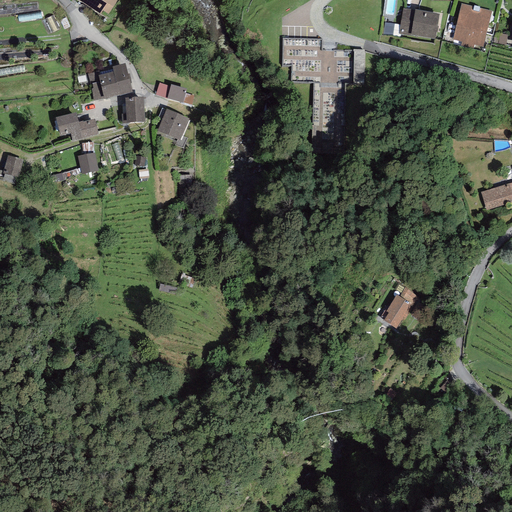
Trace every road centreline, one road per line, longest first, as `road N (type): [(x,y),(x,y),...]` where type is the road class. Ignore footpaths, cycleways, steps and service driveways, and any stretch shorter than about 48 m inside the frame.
road 1 (track): [(0,144),(36,155),(142,126),(148,109)]
road 2 (unclassified): [(363,44),(511,88)]
road 3 (residential): [(62,0),(126,61),(138,93)]
